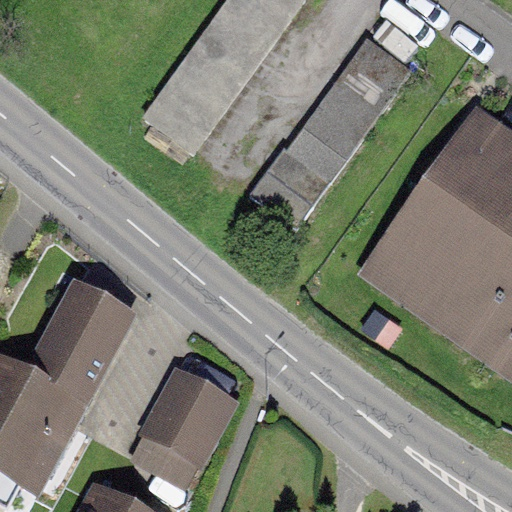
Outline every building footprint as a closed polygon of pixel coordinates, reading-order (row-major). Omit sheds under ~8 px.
[(314,4),(308,0),(233,0),(141,125),(196,165),(314,4)] [(415,80),(370,47),(251,206),(296,239),(415,80)] [(511,136),(480,114),(360,283),(511,389),(511,136)] [(137,329),(76,297),(34,378),(0,360),(0,479),(46,503),(137,329)] [(243,408),(175,373),(127,466),(195,501),(243,408)] [(139,511),(99,490),(86,511),(139,511)]
